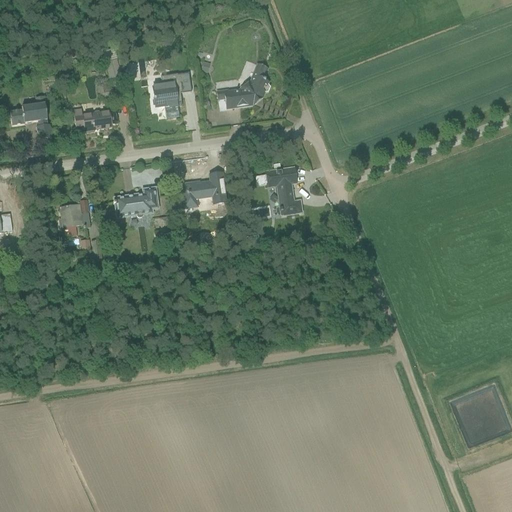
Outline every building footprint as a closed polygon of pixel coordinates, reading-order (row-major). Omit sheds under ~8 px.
[(210,64),(214,51),(197,46),(193,59),(194,59),(194,63),(202,65),(203,62),(210,64)] [(101,55),(108,82),(124,78),(120,62),(116,63),(113,52),(101,55)] [(200,75),(206,76),(209,67),(202,65),(200,75)] [(268,86),(262,83),(266,72),(255,68),(248,85),(247,86),(246,86),(240,91),(238,93),(227,94),(227,93),(216,95),(217,104),(224,103),(225,112),(252,109),(251,103),(255,99),(261,102),(263,96),(267,95),(269,90),(267,87),(268,86)] [(168,111),(176,109),(174,95),(178,94),(178,96),(190,95),(188,82),(177,83),(176,77),(159,80),(160,89),(151,90),(154,111),(168,109),(168,111)] [(101,100),(112,99),(111,91),(105,92),(105,87),(100,88),(101,100)] [(37,143),(50,142),(48,128),(46,129),(43,107),(44,107),(43,100),(33,101),(34,108),(20,110),(21,114),(9,116),(11,130),(23,128),(23,127),(36,125),(37,129),(35,129),(37,143)] [(110,129),(116,128),(114,114),(81,118),(80,113),(72,114),(74,132),(76,132),(77,133),(80,133),(81,131),(82,131),(83,137),(93,135),(93,133),(100,133),(111,132),(110,129)] [(122,186),(131,185),(130,171),(120,172),(122,186)] [(279,219),(300,215),(298,204),(292,205),(291,202),(290,202),(289,194),(290,194),(289,187),(295,186),(292,171),(264,175),(266,192),(275,191),(279,219)] [(212,208),(225,206),(220,176),(208,178),(209,187),(199,188),(199,187),(191,188),(190,186),(180,188),(184,216),(191,215),(190,212),(197,210),(196,203),(210,201),(212,208)] [(152,213),(157,212),(154,192),(142,193),(142,197),(113,202),(113,205),(112,205),(115,222),(135,219),(136,220),(137,221),(138,221),(139,221),(140,221),(141,220),(142,218),(152,217),(152,213)] [(170,205),(178,204),(177,192),(169,193),(170,205)] [(79,217),(78,209),(59,211),(60,222),(57,223),(59,234),(66,234),(67,240),(75,239),(75,230),(81,229),(82,232),(89,231),(87,216),(79,217)] [(0,237),(11,235),(8,218),(0,218),(0,237)] [(154,244),(172,242),(169,219),(157,221),(159,233),(153,233),(154,244)] [(247,252),(262,251),(262,244),(257,244),(256,238),(246,239),(247,252)] [(81,256),(89,254),(88,243),(79,244),(81,256)] [(89,264),(101,263),(99,243),(90,244),(91,257),(87,257),(89,264)] [(15,268),(23,267),(21,249),(13,250),(15,268)]
